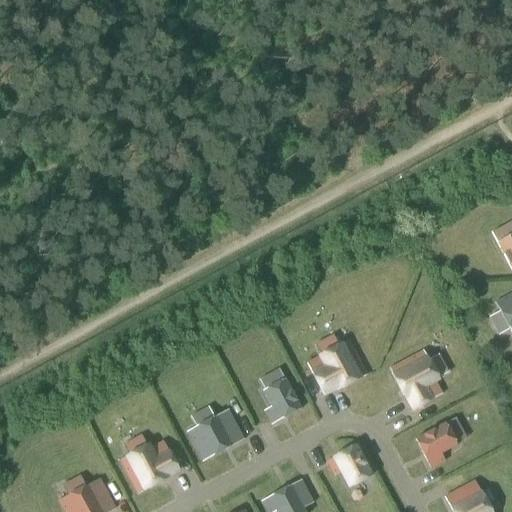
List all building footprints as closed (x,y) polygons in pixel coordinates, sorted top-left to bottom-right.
[(511,236),(498,244),(511,271),(511,236)] [(511,294),(495,304),(511,334),(511,294)] [(367,376),(348,342),(320,357),(308,364),(325,396),(338,389),(339,390),(367,376)] [(423,352),(389,370),(404,398),(406,397),(413,410),(442,395),(435,382),(438,381),(423,352)] [(300,410),(285,381),(263,392),(271,408),(264,412),(272,426),(300,410)] [(203,462),(244,441),(228,411),(188,432),(203,462)] [(445,425),(415,441),(431,469),(445,462),(441,455),(457,446),(445,425)] [(120,461),(138,495),(166,479),(166,478),(179,471),(163,442),(150,449),(148,446),(120,461)] [(356,447),(326,462),(334,476),(341,473),(349,487),(371,476),(356,447)] [(99,481),(59,502),(64,511),(109,511),(114,509),(99,481)] [(301,481),(262,502),(267,511),(303,511),(303,510),(313,504),(301,481)] [(490,511),(474,482),(445,498),(452,511),(490,511)]
